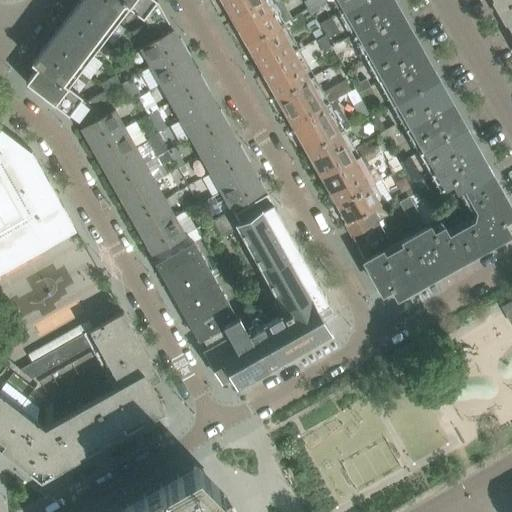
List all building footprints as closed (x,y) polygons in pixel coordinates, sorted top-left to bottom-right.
[(118,23),(86,0),(79,0),(71,12),(105,39),(118,23)] [(131,6),(122,0),(86,0),(118,23),(129,8),(131,6)] [(157,1),(155,0),(122,0),(131,6),(129,8),(143,19),(157,1)] [(280,0),(218,0),(219,0),(223,2),(224,2),(247,43),(280,25),(291,19),(280,0)] [(322,8),(326,3),(324,0),(306,0),(304,2),(311,15),(322,8)] [(360,0),(339,0),(344,9),(360,0)] [(410,31),(392,0),(360,0),(344,9),(370,54),(410,31)] [(511,0),(496,0),(501,9),(511,2),(511,0)] [(157,1),(143,19),(146,24),(131,33),(139,47),(172,29),(157,1)] [(511,2),(501,9),(511,28),(511,2)] [(105,39),(71,12),(57,30),(92,56),(105,39)] [(339,32),(331,18),(320,24),(328,39),(339,32)] [(310,78),(280,25),(247,43),(277,96),(310,78)] [(150,66),(185,47),(180,39),(178,40),(172,29),(139,47),(150,66)] [(92,56),(57,30),(44,46),(79,73),(92,56)] [(438,80),(410,31),(370,54),(397,103),(438,80)] [(331,47),(325,36),(317,41),(323,51),(331,47)] [(347,49),(343,41),(332,47),(335,54),(347,49)] [(79,73),(44,46),(32,62),(38,67),(67,89),(68,88),(79,73)] [(193,66),(187,56),(190,55),(185,47),(150,66),(160,84),(193,66)] [(170,102),(205,82),(200,74),(198,75),(193,66),(160,84),(170,102)] [(79,97),(68,88),(67,89),(38,67),(26,83),(66,114),(79,97)] [(350,127),(335,99),(325,105),(310,78),(277,96),(308,151),(340,132),(350,127)] [(370,87),(366,79),(354,86),(354,88),(358,94),(370,87)] [(464,127),(438,80),(397,103),(423,149),(464,127)] [(213,101),(207,91),(210,90),(205,82),(170,102),(180,120),(213,101)] [(131,86),(123,90),(129,100),(137,96),(131,86)] [(352,106),(361,101),(358,95),(358,94),(354,88),(345,93),(352,106)] [(148,91),(137,98),(147,115),(158,109),(148,91)] [(370,100),(365,91),(358,95),(361,101),(363,104),(370,100)] [(104,92),(87,102),(79,97),(66,114),(80,124),(82,127),(114,109),(104,92)] [(190,137),(225,118),(220,110),(218,111),(213,101),(180,120),(190,137)] [(368,115),(361,103),(353,107),(360,119),(368,115)] [(90,147),(124,128),(114,109),(82,127),(87,138),(85,139),(90,147)] [(385,142),(399,133),(394,125),(385,131),(376,115),(370,118),(385,142)] [(167,127),(162,118),(152,124),(157,133),(167,127)] [(233,137),(227,127),(229,126),(225,118),(190,137),(200,155),(233,137)] [(489,171),(476,149),(464,127),(423,149),(444,186),(451,182),(456,190),(462,186),(489,171)] [(131,139),(124,128),(90,147),(94,155),(97,154),(102,164),(134,146),(135,146),(142,142),(138,136),(131,139)] [(0,272),(76,229),(34,155),(29,157),(27,153),(0,131),(0,272)] [(369,185),(340,132),(308,151),(337,203),(369,185)] [(167,150),(157,133),(146,139),(155,157),(167,150)] [(210,173),(245,153),(240,145),(238,146),(233,137),(200,155),(210,173)] [(397,145),(392,138),(386,142),(390,149),(397,145)] [(365,163),(389,149),(385,142),(369,151),(362,156),(365,163)] [(369,151),(365,144),(357,148),(361,156),(362,156),(369,151)] [(144,163),(135,146),(134,146),(102,164),(107,173),(105,174),(110,183),(144,163)] [(184,164),(174,146),(167,150),(177,168),(184,164)] [(253,172),(247,163),(249,161),(245,153),(210,173),(220,191),(253,172)] [(422,180),(410,157),(398,163),(408,181),(411,186),(422,180)] [(122,199),(154,181),(144,163),(110,183),(114,191),(117,189),(122,199)] [(505,219),(511,214),(511,211),(489,171),(462,186),(475,209),(472,221),(449,233),(463,259),(508,233),(504,225),(504,224),(502,224),(504,219),(505,219)] [(231,209),(265,190),(260,181),(258,182),(253,172),(220,191),(231,209)] [(428,189),(423,180),(422,180),(411,186),(412,188),(419,195),(428,189)] [(130,218),(164,199),(154,181),(122,199),(127,209),(125,210),(130,218)] [(412,188),(411,186),(408,181),(397,186),(401,194),(412,188)] [(345,224),(380,204),(369,185),(337,203),(341,209),(340,209),(339,214),(343,222),(345,224)] [(330,304),(267,193),(265,190),(231,209),(231,210),(212,221),(221,236),(236,227),(286,314),(264,326),(283,360),(331,333),(322,318),(332,312),(328,305),(330,304)] [(409,196),(399,202),(414,229),(424,223),(409,196)] [(175,217),(164,199),(130,218),(135,226),(137,225),(142,235),(175,217)] [(378,221),(387,216),(380,204),(345,224),(351,236),(378,221)] [(150,254),(185,235),(175,217),(142,235),(148,244),(145,246),(150,254)] [(463,259),(449,233),(440,218),(393,245),(416,285),(463,259)] [(416,285),(393,245),(392,245),(378,221),(351,236),(382,291),(392,286),(397,296),(416,285)] [(236,317),(194,242),(156,264),(158,269),(159,268),(198,339),(199,340),(202,338),(239,318),(238,316),(236,317)] [(93,352),(133,329),(122,311),(82,334),(89,346),(93,352)] [(283,360),(264,326),(256,330),(249,335),(239,318),(202,338),(208,348),(204,350),(222,382),(232,377),(237,386),(283,360)] [(103,370),(143,348),(133,329),(93,352),(103,370)] [(70,340),(72,340),(67,332),(38,348),(43,356),(47,354),(52,351),(58,347),(64,344),(70,340)] [(82,334),(76,337),(83,349),(89,346),(82,334)] [(72,340),(70,340),(77,352),(83,349),(76,337),(72,340)] [(70,340),(64,344),(71,356),(77,352),(70,340)] [(64,344),(58,347),(65,359),(71,356),(64,344)] [(58,347),(52,351),(59,363),(65,359),(58,347)] [(114,388),(153,366),(143,348),(103,370),(114,388)] [(52,351),(47,354),(54,366),(59,363),(52,351)] [(43,356),(41,357),(48,369),(54,366),(47,354),(43,356)] [(41,357),(35,360),(42,372),(48,369),(41,357)] [(35,360),(30,363),(37,375),(42,372),(35,360)] [(30,363),(19,369),(31,379),(37,375),(30,363)] [(44,427),(37,422),(0,393),(0,448),(41,480),(165,410),(150,384),(160,378),(153,366),(114,388),(44,427)] [(232,511),(230,508),(223,511),(213,511),(208,503),(203,505),(201,501),(223,489),(197,463),(110,511),(232,511)]
